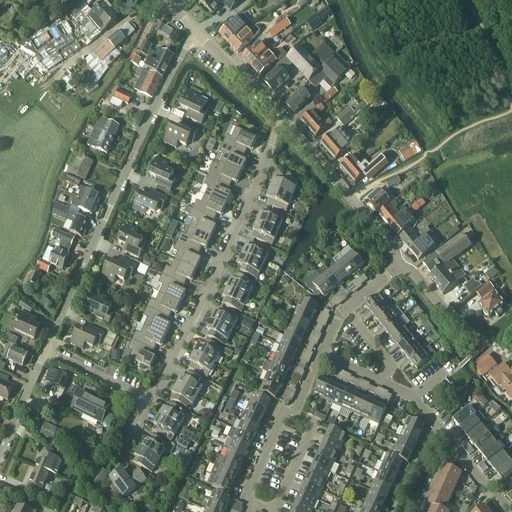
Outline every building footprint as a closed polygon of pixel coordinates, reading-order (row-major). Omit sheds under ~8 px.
[(231,12),(239,3),(235,0),(201,0),(199,3),(212,15),(222,4),(231,12)] [(93,14),(86,7),(82,2),(68,13),(78,24),(80,22),(88,32),(84,36),(110,12),(103,5),(93,14)] [(117,20),(110,12),(84,36),(91,44),(117,20)] [(308,22),(313,29),(326,19),(321,12),(308,22)] [(236,20),(219,36),(228,45),(239,35),(245,29),(250,24),(242,15),(236,20)] [(286,20),(267,33),(271,40),(290,26),(286,20)] [(134,32),(127,24),(118,33),(84,62),(96,75),(81,86),(88,95),(98,88),(96,86),(108,69),(107,69),(120,56),(115,50),(134,32)] [(156,29),(161,33),(165,27),(160,24),(156,29)] [(239,35),(228,45),(237,55),(252,40),(260,32),(256,27),(247,35),(243,39),(239,35)] [(62,61),(57,52),(69,45),(65,38),(38,55),(29,40),(19,47),(42,60),(40,61),(41,63),(47,71),(62,61)] [(165,71),(173,56),(157,49),(155,54),(149,52),(152,46),(144,42),(139,53),(152,60),(150,64),(165,71)] [(256,45),(241,59),(249,67),(260,57),(258,55),(264,50),(258,43),(256,45)] [(60,54),(64,60),(80,49),(77,44),(60,54)] [(281,66),(264,83),(274,94),(287,81),(289,79),(284,73),(290,68),(291,66),(292,66),(308,82),(320,71),(334,56),(323,44),(309,58),(298,47),(284,60),(279,65),(281,66)] [(260,57),(249,67),(259,78),(274,64),(275,62),(277,64),(285,57),(280,52),(272,59),(270,57),(265,62),(260,57)] [(320,71),(308,82),(315,89),(327,78),(334,85),(334,86),(351,70),(335,55),(334,56),(320,71)] [(130,64),(137,67),(140,60),(134,57),(130,64)] [(40,64),(35,69),(43,77),(46,74),(44,73),(46,71),(40,64)] [(162,79),(165,71),(150,64),(146,72),(140,68),(135,79),(139,80),(153,88),(153,89),(156,90),(161,79),(162,79)] [(65,80),(60,85),(67,93),(72,89),(65,80)] [(156,90),(153,89),(153,88),(139,80),(134,91),(152,99),(156,90)] [(297,94),(285,105),(293,114),(306,103),(310,99),(302,89),(297,94)] [(333,89),(320,100),(324,104),(337,94),(333,89)] [(127,105),(131,98),(117,92),(114,99),(127,105)] [(201,125),(207,113),(203,111),(205,107),(197,103),(200,97),(188,92),(180,108),(191,114),(188,119),(201,125)] [(348,108),(335,119),(339,123),(358,106),(354,102),(348,108)] [(352,112),(339,123),(343,128),(356,117),(358,114),(367,107),(363,102),(358,106),(352,112)] [(323,109),(320,105),(300,122),(307,130),(318,120),(315,116),(323,109)] [(106,155),(119,127),(99,119),(87,146),(106,155)] [(208,120),(204,130),(211,133),(215,124),(208,120)] [(331,124),(328,121),(323,125),(318,120),(307,130),(315,138),(331,124)] [(186,147),(188,142),(192,144),(198,132),(185,126),(182,132),(171,127),(164,144),(176,149),(178,144),(186,147)] [(251,152),(256,140),(242,134),(243,132),(235,129),(231,138),(226,136),(222,145),(244,155),(247,150),(251,152)] [(354,145),(339,129),(320,145),(335,162),(354,145)] [(362,150),(366,147),(362,142),(358,146),(362,150)] [(244,155),(222,145),(218,153),(223,156),(219,163),(241,173),(246,162),(242,160),(244,155)] [(415,157),(409,147),(398,153),(404,163),(415,157)] [(358,165),(355,161),(360,157),(357,153),(340,168),(342,170),(341,172),(343,175),(346,174),(347,176),(358,165)] [(74,155),(66,174),(85,182),(93,163),(74,155)] [(387,165),(379,156),(367,166),(363,162),(359,166),(358,165),(347,176),(348,178),(348,180),(350,182),(352,182),(354,184),(365,174),(365,175),(370,171),(374,176),(387,165)] [(170,192),(175,180),(172,179),(174,174),(166,170),(169,164),(157,159),(149,176),(160,181),(157,186),(170,192)] [(241,173),(219,163),(216,171),(211,169),(207,178),(229,188),(232,182),(236,184),(241,173)] [(292,198),(297,184),(289,174),(284,178),(278,171),(273,175),(271,180),(273,181),(270,190),(292,198)] [(80,183),(67,177),(65,183),(78,189),(80,183)] [(385,182),(388,189),(400,183),(397,177),(385,182)] [(229,188),(207,178),(203,186),(208,188),(204,196),(226,206),(231,195),(227,193),(229,188)] [(95,206),(100,196),(80,188),(78,192),(80,193),(77,198),(82,200),(95,206)] [(390,201),(394,198),(387,190),(383,194),(379,189),(367,199),(370,203),(369,204),(376,213),(390,201)] [(292,198),(270,190),(266,199),(268,200),(266,204),(286,213),(292,198)] [(155,214),(157,209),(161,211),(166,199),(154,193),(151,199),(140,194),(133,211),(145,216),(147,211),(155,214)] [(226,206),(204,196),(200,204),(196,202),(192,210),(214,220),(216,215),(221,217),(226,206)] [(172,199),(169,205),(176,209),(179,202),(172,199)] [(95,206),(82,200),(80,203),(74,200),(72,207),(91,215),(95,206)] [(54,203),(52,215),(55,217),(64,221),(69,210),(60,206),(55,203),(54,203)] [(388,224),(389,225),(398,235),(410,225),(409,224),(414,220),(410,215),(419,207),(415,203),(406,211),(406,210),(400,214),(388,224)] [(388,224),(400,214),(391,204),(380,214),(388,224)] [(192,210),(186,208),(184,213),(190,216),(188,219),(192,221),(189,229),(211,239),(216,228),(211,226),(214,220),(192,210)] [(284,218),(264,209),(262,215),(260,214),(256,223),(278,232),(284,218)] [(81,238),(88,223),(69,215),(66,221),(73,224),(69,233),(81,238)] [(278,232),(256,223),(252,232),(254,233),(252,238),(272,247),(278,232)] [(139,259),(144,248),(140,246),(143,241),(135,237),(137,232),(125,226),(118,243),(129,248),(126,253),(139,259)] [(421,238),(429,232),(426,227),(418,234),(421,238)] [(421,239),(412,228),(400,238),(409,249),(421,239)] [(211,239),(189,229),(185,236),(181,234),(177,243),(199,253),(201,248),(206,250),(211,239)] [(167,230),(164,236),(171,239),(174,233),(167,230)] [(51,238),(71,247),(74,240),(54,231),(51,238)] [(471,248),(462,235),(434,255),(423,263),(432,275),(453,260),(453,261),(471,248)] [(430,251),(434,248),(425,237),(421,239),(409,249),(420,261),(431,252),(430,251)] [(163,239),(161,244),(168,247),(170,242),(163,239)] [(199,253),(177,243),(173,252),(177,253),(173,261),(196,271),(201,260),(196,258),(199,253)] [(270,252),(250,243),(247,248),(246,247),(242,256),(263,266),(270,252)] [(47,274),(51,266),(61,271),(62,268),(64,269),(69,257),(55,250),(48,265),(40,261),(36,269),(47,274)] [(363,266),(352,252),(344,259),(355,272),(363,266)] [(263,266),(242,256),(238,265),(239,266),(237,271),(257,280),(263,266)] [(145,259),(142,265),(149,269),(152,263),(145,259)] [(355,272),(344,259),(336,265),(347,279),(355,272)] [(453,261),(453,260),(432,275),(428,278),(440,295),(464,278),(452,261),(453,261)] [(124,281),(126,276),(130,278),(135,266),(123,261),(120,266),(109,261),(101,278),(113,283),(116,278),(124,281)] [(196,271),(173,261),(170,269),(166,267),(162,276),(184,286),(186,280),(190,282),(196,271)] [(307,262),(302,266),(306,270),(310,267),(307,262)] [(347,279),(336,265),(328,271),(339,285),(347,279)] [(142,266),(139,273),(145,275),(148,269),(142,266)] [(328,271),(324,267),(316,273),(320,278),(331,292),(339,285),(328,271)] [(26,284),(34,288),(41,274),(33,270),(26,284)] [(149,270),(147,276),(152,279),(155,273),(149,270)] [(320,278),(316,273),(307,281),(306,281),(306,282),(305,282),(305,283),(305,284),(305,285),(306,286),(310,291),(314,287),(323,298),(331,292),(320,278)] [(184,286),(162,276),(158,284),(162,286),(158,294),(180,304),(185,293),(181,291),(184,286)] [(254,285),(235,276),(232,281),(231,280),(227,289),(248,299),(254,285)] [(284,277),(280,283),(285,287),(290,281),(284,277)] [(462,288),(468,297),(480,289),(476,284),(475,285),(472,281),(462,288)] [(493,291),(488,284),(474,295),(479,302),(493,291)] [(248,299),(227,289),(222,298),(224,299),(221,304),(241,314),(248,299)] [(108,326),(113,315),(109,313),(112,308),(104,304),(106,299),(94,293),(86,310),(98,315),(95,321),(108,326)] [(487,317),(488,318),(493,314),(496,318),(501,314),(498,311),(503,307),(497,299),(498,298),(494,293),(478,306),(483,312),(483,314),(485,317),(487,317)] [(180,304),(158,294),(155,302),(151,300),(147,308),(169,318),(171,313),(175,315),(180,304)] [(385,304),(379,296),(365,307),(370,313),(372,315),(385,304)] [(317,307),(301,299),(296,309),(313,316),(317,307)] [(19,306),(29,314),(33,309),(22,301),(19,306)] [(392,312),(385,304),(372,315),(370,313),(366,317),(369,320),(373,317),(378,323),(392,312)] [(169,318),(147,308),(143,317),(147,319),(143,327),(165,337),(170,326),(166,324),(169,318)] [(239,318),(219,308),(217,314),(215,313),(211,322),(231,332),(239,318)] [(313,316),(296,309),(292,318),(308,326),(313,316)] [(398,320),(392,312),(378,323),(383,329),(385,331),(398,320)] [(40,328),(34,325),(36,320),(20,313),(17,319),(20,320),(14,332),(34,341),(40,328)] [(403,317),(399,320),(398,320),(385,331),(383,329),(379,333),(382,336),(386,333),(391,339),(405,328),(409,324),(403,317)] [(308,326),(292,318),(288,327),(304,335),(308,326)] [(245,320),(241,327),(250,331),(253,324),(245,320)] [(231,332),(211,322),(206,331),(208,331),(205,337),(224,346),(231,332)] [(165,337),(143,327),(140,334),(136,332),(132,341),(153,351),(156,346),(160,348),(165,337)] [(304,335),(288,327),(284,337),(300,344),(304,335)] [(93,349),(95,344),(99,345),(104,334),(92,328),(89,333),(78,328),(70,345),(82,351),(85,345),(93,349)] [(411,336),(405,328),(391,339),(396,345),(397,347),(411,336)] [(258,329),(255,335),(261,337),(264,331),(258,329)] [(4,340),(15,345),(17,339),(7,335),(4,340)] [(418,343),(411,336),(397,347),(396,345),(392,348),(394,352),(399,348),(404,355),(418,343)] [(300,344),(284,337),(280,346),(296,353),(300,344)] [(153,351),(132,341),(127,350),(126,349),(122,359),(135,365),(136,363),(150,370),(155,358),(151,356),(153,351)] [(222,351),(203,341),(200,346),(199,345),(194,354),(215,365),(222,351)] [(424,351),(418,343),(404,355),(409,361),(410,363),(424,351)] [(296,353),(280,346),(275,355),(292,363),(296,353)] [(236,347),(233,353),(239,355),(242,350),(236,347)] [(4,360),(7,361),(22,368),(28,354),(14,348),(13,350),(9,348),(4,360)] [(431,359),(435,356),(429,348),(424,351),(410,363),(409,361),(404,364),(407,368),(412,364),(417,371),(431,360),(431,359)] [(215,365),(194,354),(189,363),(191,363),(188,369),(207,379),(215,365)] [(292,363),(275,355),(271,365),(287,372),(292,363)] [(511,374),(504,364),(498,369),(496,367),(497,367),(488,355),(473,367),(482,378),(487,374),(498,387),(499,387),(503,392),(505,391),(511,399),(511,374)] [(287,372),(271,365),(267,374),(283,381),(287,372)] [(239,372),(235,379),(241,382),(244,375),(239,372)] [(69,378),(58,373),(53,385),(65,390),(69,378)] [(205,383),(186,373),(183,378),(181,377),(177,386),(197,397),(205,383)] [(0,397),(7,401),(13,387),(0,381),(0,378),(1,375),(0,374),(0,397)] [(283,381),(267,374),(263,383),(279,391),(283,381)] [(330,384),(320,380),(314,393),(312,392),(309,400),(319,405),(321,400),(323,401),(330,384)] [(279,391),(263,383),(258,393),(275,400),(279,391)] [(339,388),(330,384),(323,401),(332,405),(339,388)] [(197,397),(177,386),(172,394),(173,395),(170,400),(189,411),(197,397)] [(348,393),(339,388),(332,405),(341,409),(348,393)] [(108,409),(89,399),(90,398),(79,392),(71,409),(101,424),(101,423),(103,424),(102,426),(103,429),(106,430),(109,429),(113,419),(112,416),(110,415),(107,416),(105,415),(106,414),(110,407),(109,407),(108,409)] [(358,397),(348,393),(341,409),(350,413),(358,397)] [(270,401),(253,394),(249,404),(265,411),(270,401)] [(367,401),(358,397),(350,413),(360,417),(367,401)] [(376,405),(367,401),(360,417),(369,422),(376,405)] [(187,415),(168,404),(165,409),(163,408),(158,417),(179,429),(187,415)] [(265,411),(249,404),(245,413),(261,420),(265,411)] [(386,410),(376,405),(369,422),(378,426),(386,410)] [(473,417),(466,408),(452,419),(459,429),(473,417)] [(261,420),(245,413),(241,422),(257,429),(261,420)] [(179,429),(158,417),(153,425),(155,426),(152,431),(171,443),(179,429)] [(481,426),(473,417),(459,429),(467,437),(481,426)] [(420,436),(424,426),(408,419),(404,429),(420,436)] [(200,420),(197,425),(203,428),(206,424),(200,420)] [(257,429),(241,422),(237,431),(253,439),(257,429)] [(488,435),(481,426),(467,437),(474,446),(488,435)] [(237,431),(231,429),(227,438),(232,441),(249,448),(253,439),(237,431)] [(346,436),(330,429),(326,438),(342,445),(346,436)] [(420,436),(404,429),(399,438),(416,445),(420,436)] [(168,447),(150,435),(146,440),(145,440),(140,448),(159,460),(168,447)] [(495,444),(488,435),(474,446),(481,455),(495,444)] [(342,445),(326,438),(321,447),(338,455),(342,445)] [(416,445),(399,438),(395,447),(411,455),(416,445)] [(249,448),(232,441),(228,450),(244,457),(249,448)] [(502,453),(495,444),(481,455),(488,464),(502,453)] [(338,455),(321,447),(317,457),(333,464),(338,455)] [(395,447),(391,456),(391,457),(403,462),(407,464),(411,455),(395,447)] [(159,460),(140,448),(134,456),(136,457),(133,462),(151,474),(159,460)] [(244,457),(228,450),(224,459),(240,467),(244,457)] [(509,462),(502,453),(488,464),(495,473),(509,462)] [(391,456),(387,454),(382,464),(399,471),(403,462),(391,457),(391,456)] [(62,462),(44,455),(42,461),(39,460),(36,468),(49,473),(56,476),(62,462)] [(224,459),(218,457),(214,466),(236,476),(240,467),(224,459)] [(333,464),(317,457),(313,466),(329,473),(333,464)] [(511,474),(511,464),(509,462),(495,473),(503,482),(511,474)] [(399,471),(382,464),(378,473),(395,480),(399,471)] [(236,476),(214,466),(210,475),(211,475),(211,476),(232,485),(236,476)] [(329,473),(313,466),(309,475),(325,483),(329,473)] [(457,484),(461,474),(445,467),(441,477),(457,484)] [(49,473),(36,468),(29,486),(42,491),(49,473)] [(101,486),(107,474),(98,469),(92,481),(101,486)] [(136,489),(135,489),(146,481),(138,470),(128,478),(122,470),(109,480),(112,485),(111,486),(110,488),(109,490),(110,491),(112,493),(114,493),(116,493),(117,491),(123,499),(136,489)] [(395,480),(378,473),(374,482),(390,490),(395,480)] [(325,483),(309,475),(305,485),(321,492),(325,483)] [(232,485),(211,476),(207,485),(228,495),(232,485)] [(457,484),(441,477),(436,486),(453,494),(457,484)] [(62,480),(59,487),(65,490),(68,483),(62,480)] [(390,490),(374,482),(370,492),(386,499),(390,490)] [(321,492),(305,485),(300,494),(317,501),(321,492)] [(453,494),(436,486),(432,495),(449,503),(453,494)] [(182,490),(178,498),(187,502),(191,494),(182,490)] [(230,499),(214,492),(209,501),(225,509),(230,499)] [(386,499),(370,492),(366,501),(382,508),(386,499)] [(317,501),(300,494),(296,503),(312,511),(317,501)] [(449,503),(432,495),(428,505),(432,507),(444,511),(445,511),(449,503)] [(223,511),(225,509),(209,501),(205,511),(207,511),(223,511)] [(380,511),(382,508),(366,501),(361,510),(365,511),(380,511)] [(311,511),(312,511),(296,503),(292,511),(311,511)]
